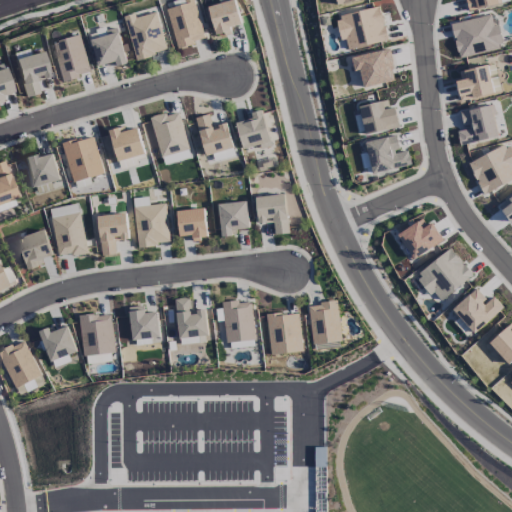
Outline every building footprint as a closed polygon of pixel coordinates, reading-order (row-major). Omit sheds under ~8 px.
[(176,47),(204,41),(194,0),(176,0),(165,2),(176,47)] [(231,0),(207,7),(215,35),(232,30),(230,27),(241,24),(234,0),(231,0)] [(461,0),(464,11),(506,2),(505,0),(461,0)] [(335,17),(340,41),(345,39),(347,49),(387,41),(379,7),(335,17)] [(166,51),(156,12),(135,17),(134,13),(123,15),(134,59),(166,51)] [(450,24),(458,58),(502,48),(497,25),(493,26),(490,15),(450,24)] [(116,25),(94,30),(96,38),(90,40),(97,67),(111,63),(112,67),(127,64),(116,25)] [(89,75),(81,35),(53,41),(60,80),(89,75)] [(43,50),(29,53),(28,48),(13,52),(23,97),(39,93),(36,80),(49,77),(43,50)] [(351,58),(354,71),(359,70),(363,88),(395,80),(388,49),(351,58)] [(0,101),(3,101),(1,95),(12,92),(2,62),(0,62),(0,101)] [(499,92),(493,64),(459,71),(461,80),(455,81),(460,101),(499,92)] [(394,107),(388,108),(386,100),(359,106),(365,135),(399,127),(394,107)] [(498,137),(491,105),(460,112),(463,129),(456,130),(459,145),(498,137)] [(248,119),(235,123),(243,150),(270,142),(261,110),(247,114),(248,119)] [(188,150),(178,111),(150,118),(160,157),(188,150)] [(205,156),(223,151),(225,157),(235,155),(227,123),(212,126),(209,114),(195,118),(205,156)] [(138,127),(120,132),(119,127),(108,130),(116,163),(120,162),(122,169),(130,167),(129,163),(146,159),(138,127)] [(104,174),(92,135),(61,144),(73,183),(104,174)] [(467,164),(483,195),(511,179),(511,151),(508,143),(467,164)] [(32,188),(60,180),(52,153),(35,158),(33,153),(23,156),(32,188)] [(0,202),(15,198),(4,160),(0,160),(0,202)] [(257,224),(273,223),(274,234),(287,233),(285,195),(256,196),(257,224)] [(510,224),(511,222),(511,196),(498,206),(510,224)] [(220,236),(237,235),(236,229),(249,228),(247,202),(218,203),(220,236)] [(170,243),(165,203),(133,207),(138,247),(170,243)] [(79,211),(76,211),(75,204),(49,209),(58,257),(87,252),(79,211)] [(176,211),(179,236),(191,235),(192,240),(208,238),(205,208),(176,211)] [(129,239),(126,212),(97,216),(101,256),(116,254),(115,241),(129,239)] [(431,223),(427,226),(421,218),(397,235),(414,259),(442,239),(431,223)] [(36,261),(53,256),(43,229),(17,239),(28,270),(38,266),(36,261)] [(439,300),(472,276),(451,248),(415,275),(430,294),(433,292),(439,300)] [(487,300),(475,288),(452,310),(474,334),(502,307),(492,296),(487,300)] [(225,342),(253,340),(251,301),(223,302),(225,342)] [(341,341),(337,301),(308,304),(312,345),(341,341)] [(129,307),(133,345),(151,343),(151,337),(162,336),(159,312),(145,313),(144,305),(129,307)] [(302,352),(300,312),(267,314),(269,354),(302,352)] [(82,356),(115,352),(111,313),(78,316),(82,356)] [(268,354),(266,317),(259,317),(261,355),(268,354)] [(508,364),(511,360),(511,326),(509,324),(488,343),(508,364)] [(50,332),(49,328),(39,330),(51,368),(70,362),(68,355),(76,352),(68,326),(50,332)] [(41,375),(23,339),(0,350),(0,360),(13,388),(41,375)]
